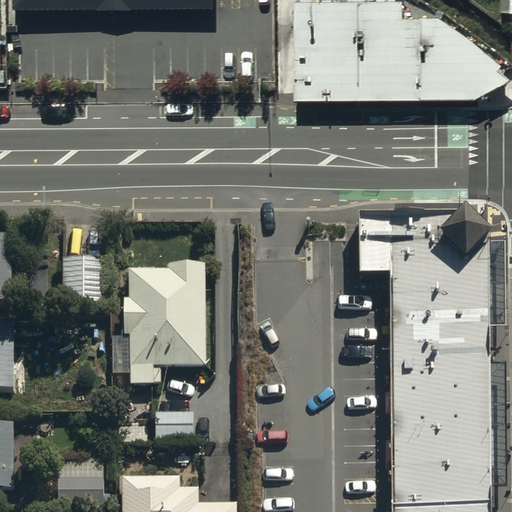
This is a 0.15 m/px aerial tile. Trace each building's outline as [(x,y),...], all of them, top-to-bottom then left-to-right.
[(18,0),(18,10),(212,12),(212,0),(18,0)] [(402,9),(295,9),(295,83),(498,83),(503,76),(440,27),(402,27),(402,9)] [(360,277),(392,277),(392,291),(392,511),(491,511),(489,241),(468,221),(359,222),(360,277)] [(0,313),(12,313),(12,246),(0,245),(0,313)] [(106,266),(64,267),(64,317),(106,317),(106,266)] [(169,280),(131,280),(132,309),(125,309),(126,354),(130,354),(131,393),(163,393),(162,378),(209,378),(207,274),(168,275),(169,280)] [(15,338),(0,337),(0,404),(16,404),(15,338)] [(194,417),(156,419),(157,448),(195,446),(194,417)] [(15,434),(0,433),(0,497),(15,498),(15,434)] [(105,511),(104,485),(59,486),(59,511),(105,511)] [(181,486),(123,486),(122,511),(237,511),(238,511),(200,511),(200,496),(181,496),(181,486)]
